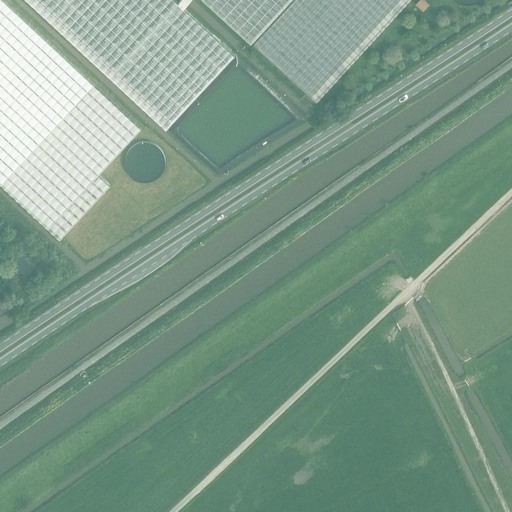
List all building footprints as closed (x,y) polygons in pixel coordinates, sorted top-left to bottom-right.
[(0,0),(0,180),(61,236),(112,181),(100,171),(143,124),(97,82),(43,32),(7,0),(0,0)] [(178,3),(175,0),(26,0),(165,128),(234,54),(184,8),(178,3)] [(289,0),(180,0),(178,3),(184,8),(190,0),(204,0),(251,42),(289,0)] [(294,0),(254,45),(316,102),(408,0),(294,0)] [(430,3),(426,0),(418,0),(415,4),(423,11),(430,3)]
